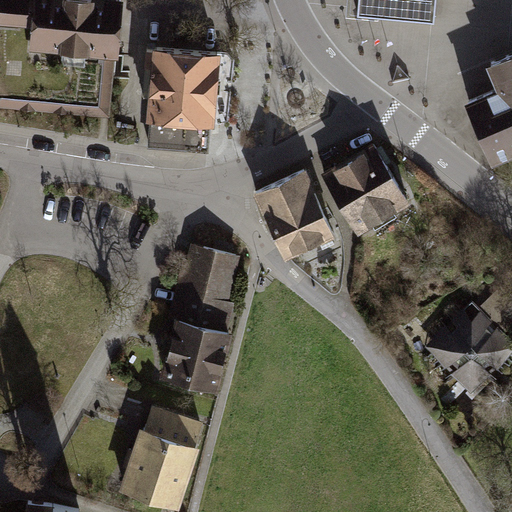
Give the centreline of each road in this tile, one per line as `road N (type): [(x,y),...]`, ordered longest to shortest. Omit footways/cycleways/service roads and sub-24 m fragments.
road 1 (residential): [(222,177),(260,248),(349,324),(478,511)]
road 2 (residential): [(0,154),(222,177)]
road 3 (residential): [(511,211),(369,97)]
road 4 (residential): [(222,177),(369,97)]
road 5 (residential): [(369,97),(331,66),(291,0)]
